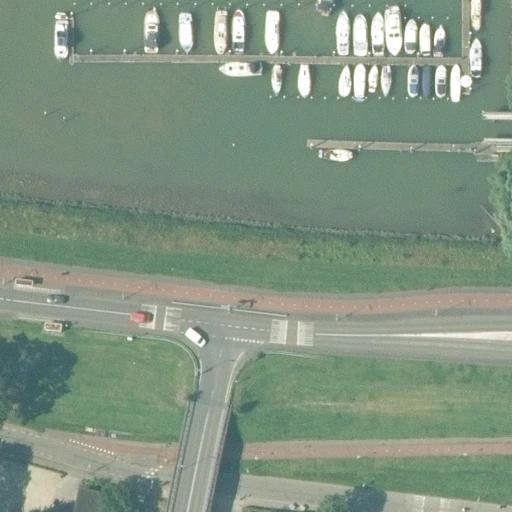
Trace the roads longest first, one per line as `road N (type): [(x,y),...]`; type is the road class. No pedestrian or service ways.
road 1 (tertiary): [(462,338),(224,325)]
road 2 (residential): [(226,486),(153,478),(0,437)]
road 3 (tertiary): [(224,325),(0,299)]
road 4 (residential): [(446,511),(226,486)]
road 5 (tertiary): [(187,511),(224,325)]
